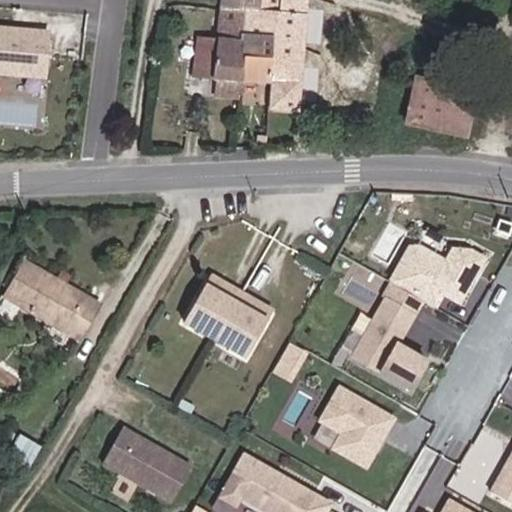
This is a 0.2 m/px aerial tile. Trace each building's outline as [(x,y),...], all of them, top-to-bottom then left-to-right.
[(258,0),(223,0),(218,35),(199,34),(194,75),(242,79),(246,13),(257,13),(258,0)] [(258,0),(257,13),(246,13),(245,40),(272,40),(269,82),(275,82),(274,111),(296,112),(302,0),(258,0)] [(0,32),(0,76),(42,80),(46,37),(0,32)] [(245,40),(242,79),(269,82),(272,40),(245,40)] [(420,77),(414,96),(475,108),(480,89),(420,77)] [(469,135),(475,108),(414,96),(409,122),(469,135)] [(387,283),(432,309),(440,295),(456,303),(481,260),(464,250),(451,249),(442,263),(413,246),(407,246),(387,283)] [(19,269),(1,300),(73,340),(90,310),(19,269)] [(240,363),(264,319),(247,309),(249,306),(221,290),(219,293),(202,284),(177,328),(240,363)] [(399,295),(389,290),(350,358),(407,392),(413,382),(413,381),(423,363),(394,346),(411,316),(393,306),(399,295)] [(291,340),(276,372),(298,382),(313,350),(291,340)] [(391,420),(336,389),(317,423),(338,435),(330,450),(363,469),(391,420)] [(188,469),(119,431),(99,466),(168,504),(188,469)] [(511,452),(489,493),(511,506),(511,452)] [(241,457),(217,500),(233,509),(238,499),(260,511),(303,511),(311,497),(282,481),(277,482),(270,478),(271,474),(241,457)] [(465,511),(447,502),(440,511),(465,511)]
